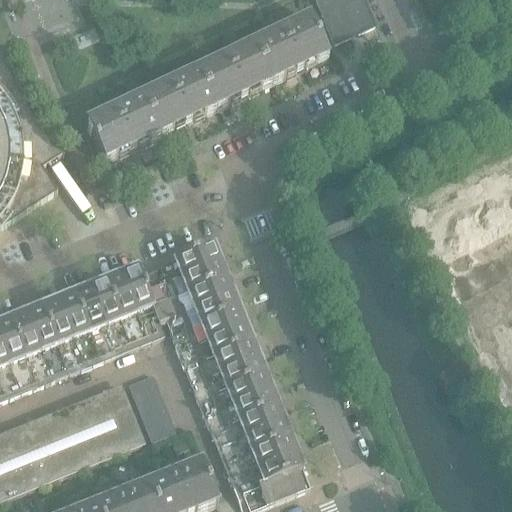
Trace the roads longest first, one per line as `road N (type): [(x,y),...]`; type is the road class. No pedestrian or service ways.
road 1 (residential): [(360,502),(237,187)]
road 2 (residential): [(0,285),(237,187)]
road 3 (residential): [(237,187),(256,160),(421,79)]
